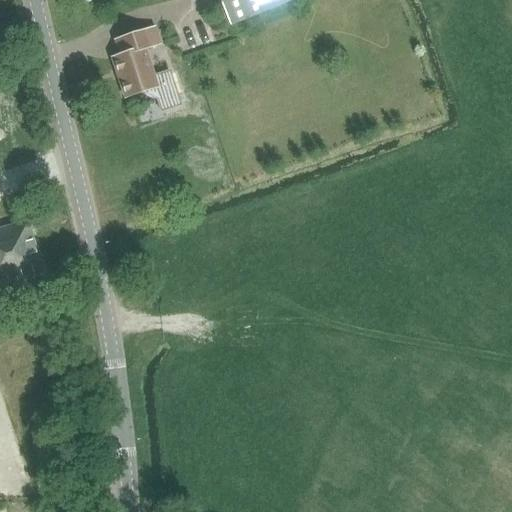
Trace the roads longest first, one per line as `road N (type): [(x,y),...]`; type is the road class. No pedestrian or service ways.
road 1 (tertiary): [(128,511),(112,329),(35,0)]
road 2 (track): [(511,364),(284,320),(187,319),(112,329)]
